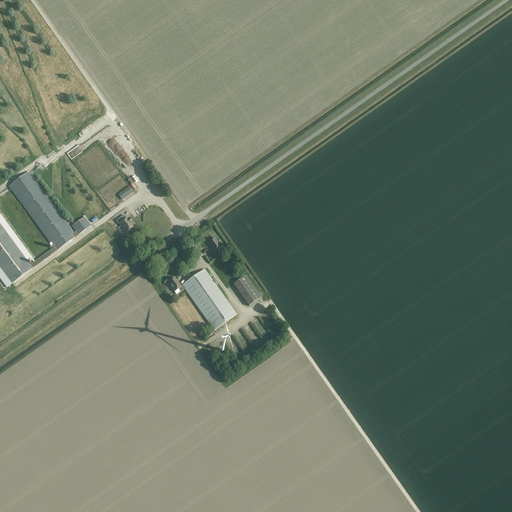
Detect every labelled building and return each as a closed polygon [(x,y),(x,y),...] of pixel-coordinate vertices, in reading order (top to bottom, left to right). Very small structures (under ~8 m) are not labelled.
[(76,237),(74,234),(29,173),(9,187),(54,248),(30,266),(0,225),(0,267),(12,284),(32,269),(56,251),(57,251),(76,237)] [(119,196),(122,201),(125,199),(124,197),(132,191),(130,187),(119,196)] [(108,212),(111,210),(106,201),(103,202),(108,212)] [(125,219),(126,219),(124,215),(116,221),(119,224),(120,224),(126,233),(132,228),(130,225),(133,223),(129,219),(126,221),(125,219)] [(91,226),(85,218),(72,227),(76,232),(74,234),(76,237),(78,235),(91,226)] [(214,239),(208,243),(210,247),(211,247),(213,250),(214,252),(221,248),(214,239)] [(182,286),(185,289),(214,331),(237,315),(205,270),(182,286)] [(246,276),(234,285),(249,307),(261,298),(246,276)] [(180,292),(185,289),(182,286),(181,287),(179,284),(178,284),(177,282),(177,281),(175,278),(168,283),(174,292),(178,289),(180,292)] [(266,340),(270,336),(257,318),(254,320),(259,327),(257,328),(266,340)] [(278,333),(273,323),(272,324),(271,320),(266,323),(273,335),(278,333)] [(237,346),(230,350),(236,360),(243,356),(237,346)]
